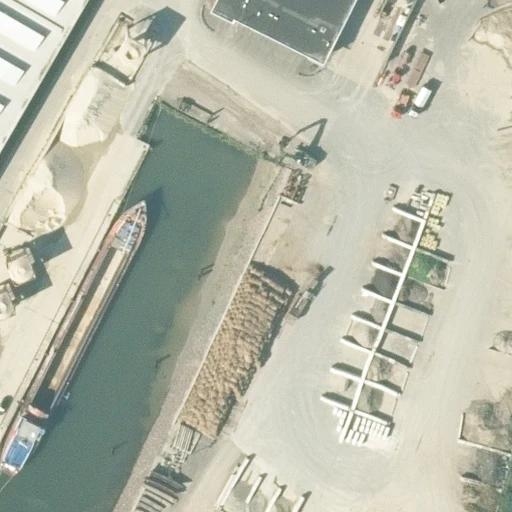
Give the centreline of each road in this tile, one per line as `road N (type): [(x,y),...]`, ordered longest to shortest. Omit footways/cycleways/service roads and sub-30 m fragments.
road 1 (unknown): [(383,149),(434,185),(463,258),(460,337),(408,511)]
road 2 (unknown): [(383,149),(263,392)]
road 3 (unknown): [(151,0),(315,109)]
road 4 (unknown): [(263,392),(400,511)]
road 5 (unknown): [(263,392),(190,511)]
road 6 (unknown): [(315,109),(373,0)]
